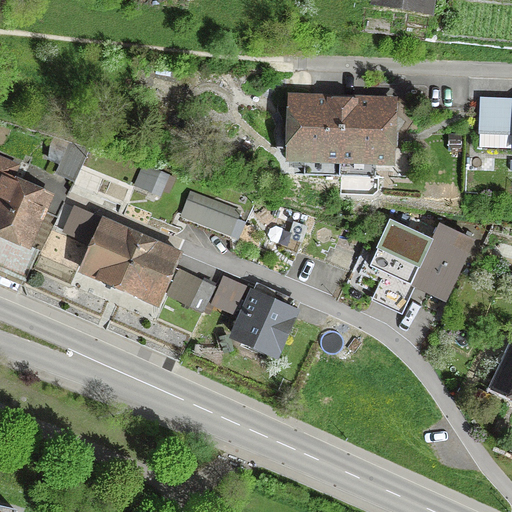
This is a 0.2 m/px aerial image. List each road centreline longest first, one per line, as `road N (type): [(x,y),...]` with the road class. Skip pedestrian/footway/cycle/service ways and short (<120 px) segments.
road 1 (residential): [(77,197),(381,333),(412,361),(511,493)]
road 2 (secondary): [(431,511),(0,327)]
road 3 (residential): [(511,73),(302,66)]
